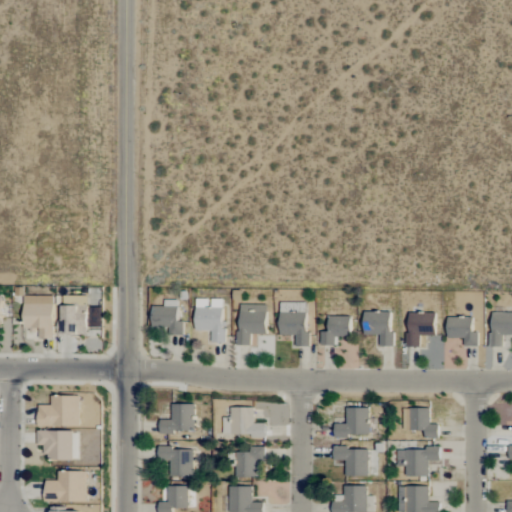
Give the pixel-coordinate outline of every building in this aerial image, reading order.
[(52,297),(23,296),(23,328),(38,329),(38,339),(52,339),(52,297)] [(61,336),(87,335),(86,296),(60,296),(61,336)] [(225,343),(225,322),(222,322),(223,300),(210,300),(196,299),(195,331),(211,331),(211,343),(225,343)] [(177,301),(164,301),(164,307),(152,307),(152,328),(169,328),(169,336),(183,336),(183,322),(177,322),(177,301)] [(307,303),(280,303),(279,336),(295,336),(295,347),(307,347),(307,303)] [(266,336),(266,305),(239,305),(238,346),(254,346),(254,335),(266,336)] [(391,312),(364,313),(364,336),(380,335),(380,347),(392,347),(391,312)] [(490,347),(504,348),(504,336),(511,335),(511,312),(491,313),(490,347)] [(420,347),(420,337),(436,336),(435,313),(407,314),(408,348),(420,347)] [(335,347),(335,337),(350,338),(350,317),(328,317),(328,332),(321,332),(320,346),(335,347)] [(447,339),(464,339),(463,347),(478,347),(478,333),(473,333),(473,318),(448,318),(447,339)] [(38,425),(79,426),(80,396),(51,395),(51,406),(38,405),(38,425)] [(159,431),(194,432),(194,404),(172,404),(171,420),(160,419),(159,431)] [(223,435),(265,435),(265,423),(254,423),(254,407),(230,408),(231,418),(223,418),(223,435)] [(369,435),(369,407),(346,408),(346,423),(334,423),(335,436),(369,435)] [(410,430),(424,430),(425,438),(439,438),(438,423),(430,423),(430,407),(410,408),(410,430)] [(45,460),(73,460),(74,431),(38,430),(37,445),(45,445),(45,460)] [(170,476),(194,475),(193,447),(158,449),(158,460),(169,460),(170,476)] [(236,477),(257,477),(257,460),(264,460),(264,447),(250,447),(250,452),(235,452),(236,477)] [(368,476),(368,447),(333,448),(334,461),(345,461),(345,476),(368,476)] [(397,466),(405,466),(405,476),(428,476),(428,461),(440,461),(440,449),(397,448),(397,466)] [(58,470),(58,481),(45,481),(44,501),(86,502),(87,471),(58,470)] [(367,511),(367,485),(343,486),(344,497),(332,497),(332,511),(367,511)] [(159,501),(158,511),(172,511),(172,508),(188,508),(188,486),(167,486),(167,501),(159,501)] [(252,487),(229,486),(228,511),(262,511),(263,502),(252,502),(252,487)] [(429,487),(399,486),(398,511),(439,511),(440,502),(428,502),(429,487)]
